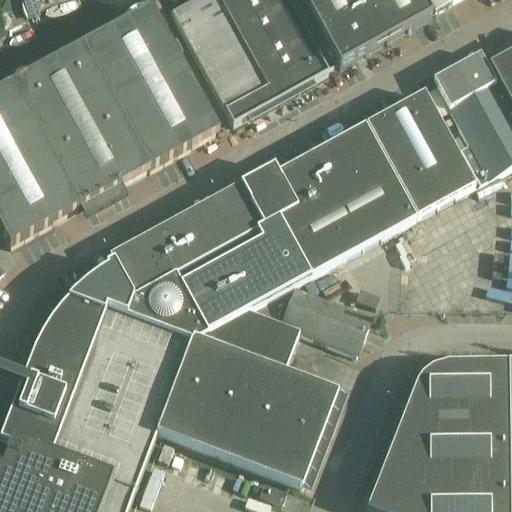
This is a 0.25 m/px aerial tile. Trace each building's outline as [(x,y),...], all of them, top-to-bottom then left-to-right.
[(327,80),(284,0),(207,0),(172,20),(232,132),(327,80)] [(299,0),(329,54),(337,70),(338,72),(338,71),(356,62),(363,58),(418,27),(430,20),(419,0),(299,0)] [(466,0),(424,0),(434,18),(466,0)] [(219,139),(152,17),(0,97),(0,236),(9,254),(80,215),(86,226),(127,204),(121,193),(219,139)] [(511,58),(488,72),(511,115),(511,58)] [(479,61),(433,87),(436,94),(437,95),(450,118),(469,152),(460,157),(479,192),(511,174),(511,121),(489,79),(486,73),(483,68),(479,61)] [(391,119),(365,133),(415,227),(474,195),(424,101),(397,116),(391,119)] [(328,154),(304,167),(310,177),(355,259),(401,234),(413,227),(368,142),(364,134),(328,154)] [(273,174),(239,193),(243,200),(294,293),(296,292),(309,285),(355,259),(310,177),(304,167),(294,172),(277,181),(273,174)] [(239,193),(109,264),(113,271),(132,307),(162,291),(181,325),(193,318),(206,342),(247,320),(290,296),(294,293),(243,200),(239,193)] [(23,387),(11,420),(23,424),(12,452),(136,500),(157,444),(196,347),(206,342),(193,318),(181,325),(162,291),(132,307),(113,271),(105,275),(106,277),(107,278),(100,283),(93,287),(86,292),(83,295),(78,300),(77,300),(74,303),(63,333),(52,329),(40,361),(45,363),(35,392),(23,387)] [(290,296),(247,320),(248,322),(281,334),(299,341),(309,345),(356,363),(363,345),(368,333),(370,326),(371,326),(370,326),(294,297),(290,296)] [(379,304),(359,296),(355,307),(375,315),(379,304)] [(196,347),(157,444),(300,498),(301,496),(302,492),(308,478),(314,463),(325,434),(330,419),(337,401),(283,381),(285,378),(296,348),(299,341),(281,334),(248,322),(247,320),(206,342),(196,347)] [(382,477),(368,511),(511,511),(511,371),(508,371),(485,371),(447,372),(431,377),(420,385),(415,393),(382,477)] [(0,480),(0,511),(130,511),(136,500),(12,452),(11,454),(1,481),(0,480)]
